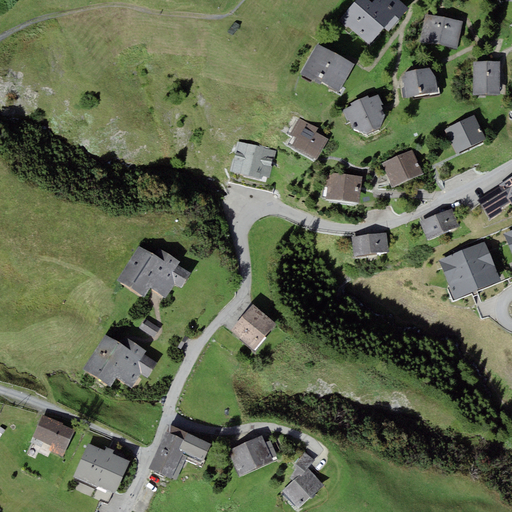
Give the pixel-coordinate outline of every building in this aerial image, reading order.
[(399,0),(374,0),(372,3),(369,0),(357,0),(339,21),(346,27),(348,26),(370,45),(384,28),(388,31),(409,8),(399,0)] [(438,44),(443,17),(425,14),(421,41),(438,44)] [(458,48),(463,21),(443,17),(438,44),(458,48)] [(355,65),(317,44),(300,74),(314,81),(316,78),(341,91),(355,65)] [(500,94),(500,61),(473,61),(473,94),(500,94)] [(429,67),(405,72),(407,77),(403,78),(407,97),(437,91),(436,76),(429,67)] [(352,106),(343,110),(348,120),(350,119),(355,129),(367,134),(379,128),(385,115),(381,104),(383,104),(378,94),(369,99),(368,95),(350,103),(352,106)] [(474,114),(444,129),(457,153),(487,138),(474,114)] [(290,134),(296,137),(292,145),(317,159),(328,139),(323,136),(324,134),(316,130),(317,128),(299,118),(290,134)] [(276,150),(238,140),(230,171),(262,178),(262,176),(269,177),(276,150)] [(383,162),(394,186),(423,174),(412,149),(383,162)] [(359,202),(362,176),(329,172),(329,175),(328,186),(327,199),(359,202)] [(511,203),(511,177),(500,185),(501,186),(511,202),(511,203)] [(501,208),(511,202),(501,186),(478,201),(490,219),(502,211),(501,208)] [(420,221),(427,239),(460,226),(453,208),(420,221)] [(387,232),(351,236),(353,255),(389,252),(387,232)] [(455,299),(501,280),(485,241),(439,260),(455,299)] [(156,256),(140,245),(117,280),(144,297),(150,288),(165,298),(175,283),(181,287),(190,274),(177,265),(179,261),(160,250),(156,256)] [(277,324),(252,304),(231,330),(254,350),(277,324)] [(160,328),(145,318),(140,327),(154,337),(160,328)] [(123,345),(106,335),(84,369),(111,386),(116,378),(131,387),(141,373),(147,377),(156,363),(143,354),(145,351),(127,339),(123,345)] [(76,430),(42,414),(32,436),(52,445),(49,451),(63,457),(76,430)] [(211,443),(170,425),(167,432),(166,431),(149,469),(176,481),(185,461),(200,467),(203,461),(211,443)] [(265,443),(262,436),(245,443),(257,469),(273,461),(272,458),(265,443)] [(265,443),(272,458),(277,456),(270,440),(265,443)] [(105,450),(88,443),(74,476),(73,478),(98,488),(98,487),(115,494),(130,461),(112,453),(105,450)] [(240,476),(257,469),(245,443),(228,451),(240,476)] [(315,460),(305,451),(293,466),(296,468),(290,478),(293,481),(294,480),(307,467),(308,468),(315,460)] [(311,497),(324,485),(308,468),(307,467),(294,480),(293,481),(282,491),(298,508),(310,497),(311,497)]
